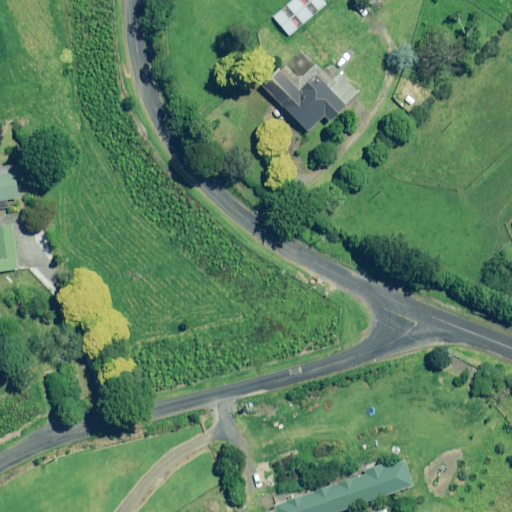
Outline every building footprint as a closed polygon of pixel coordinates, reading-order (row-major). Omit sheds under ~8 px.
[(325,4),(321,0),(291,0),(271,17),(287,36),(325,4)] [(292,78),(280,66),(260,86),(307,132),(323,116),(328,121),(357,93),(337,73),(327,84),(306,64),(292,78)] [(17,198),(13,172),(0,174),(0,208),(6,208),(5,200),(17,198)] [(0,271),(17,268),(9,226),(0,227),(0,271)] [(40,401),(34,375),(22,377),(5,381),(12,413),(31,409),(30,403),(40,401)] [(362,467),(364,472),(274,503),(275,506),(259,511),(338,511),(411,487),(402,460),(380,468),(378,462),(362,467)]
